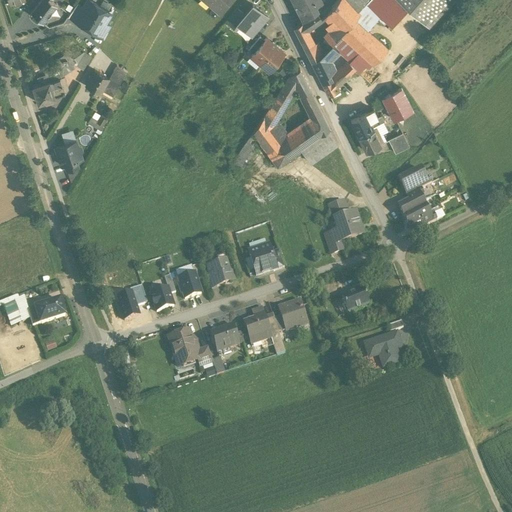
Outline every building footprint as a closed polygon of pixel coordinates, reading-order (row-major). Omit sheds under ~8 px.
[(40,0),(30,13),(43,23),(57,5),(51,0),(40,0)] [(86,0),(82,7),(75,19),(76,19),(87,26),(99,5),(90,0),(86,0)] [(230,0),(203,0),(219,13),(230,0)] [(296,0),(294,1),(300,14),(311,7),(322,2),(320,0),(296,0)] [(347,0),(336,0),(331,7),(332,8),(327,13),(333,19),(327,24),(328,24),(329,30),(323,36),(331,43),(355,18),(360,13),(357,11),(347,0)] [(347,0),(357,11),(365,3),(365,2),(367,0),(347,0)] [(367,0),(365,2),(365,3),(372,9),(380,0),(367,0)] [(399,0),(428,26),(451,0),(399,0)] [(77,3),(68,16),(75,20),(76,19),(75,19),(82,7),(77,3)] [(365,3),(357,11),(360,13),(355,18),(367,30),(380,16),(372,9),(365,3)] [(111,12),(99,5),(87,26),(98,33),(106,21),(106,20),(111,12)] [(267,17),(252,5),(244,14),(236,24),(240,27),(251,36),(267,17)] [(237,8),(225,22),(236,31),(240,27),(236,24),(244,14),(237,8)] [(302,22),(294,27),(306,51),(313,45),(305,29),(321,18),(316,11),(302,22)] [(332,77),(322,82),(329,96),(339,90),(337,86),(355,69),(358,72),(369,60),(373,63),(387,48),(367,30),(355,18),(331,43),(326,48),(332,54),(337,49),(350,60),(332,78),(332,77)] [(111,24),(106,21),(98,33),(97,33),(104,38),(111,24)] [(260,37),(248,50),(253,54),(264,40),(260,37)] [(253,54),(251,56),(260,64),(276,45),(273,43),(271,44),(265,39),(264,40),(253,54)] [(313,45),(306,51),(312,62),(321,52),(317,43),(313,45)] [(276,45),(260,64),(269,72),(284,55),(278,50),(279,48),(276,45)] [(326,48),(321,52),(312,62),(322,82),(332,77),(327,72),(325,67),(330,62),(327,60),(333,55),(332,54),(326,48)] [(83,49),(75,64),(85,69),(93,55),(83,49)] [(76,60),(71,52),(66,55),(72,63),(76,60)] [(65,53),(53,61),(56,66),(51,70),(53,80),(59,78),(63,76),(62,74),(74,66),(72,63),(66,55),(65,53)] [(53,61),(43,68),(45,74),(37,77),(39,84),(49,81),(53,80),(51,70),(56,66),(53,61)] [(116,64),(109,77),(119,83),(125,73),(116,64)] [(94,69),(85,84),(100,93),(103,87),(114,93),(119,83),(109,77),(94,69)] [(311,90),(299,69),(291,73),(298,86),(306,101),(314,97),(311,90)] [(291,73),(280,91),(289,96),(293,90),(298,86),(291,73)] [(63,76),(59,78),(65,93),(68,89),(64,76),(63,76)] [(53,80),(49,81),(54,97),(65,93),(59,78),(53,80)] [(39,84),(32,86),(38,103),(51,98),(54,97),(49,81),(39,84)] [(401,87),(382,97),(385,104),(393,119),(412,109),(401,87)] [(280,91),(253,133),(253,134),(261,144),(263,147),(283,128),(277,118),(289,96),(280,91)] [(314,97),(306,101),(314,116),(321,111),(314,97)] [(382,97),(372,102),(376,109),(385,104),(382,97)] [(380,123),(373,110),(365,114),(372,127),(380,123)] [(94,111),(89,124),(103,129),(108,117),(94,111)] [(314,116),(288,135),(299,151),(301,150),(330,128),(321,111),(314,116)] [(365,114),(351,121),(358,136),(373,129),(376,127),(373,128),(372,127),(365,114)] [(383,142),(376,127),(373,129),(380,143),(383,142)] [(283,128),(263,147),(267,153),(288,135),(283,128)] [(330,128),(301,150),(310,163),(337,143),(330,128)] [(75,129),(63,131),(65,142),(77,139),(75,129)] [(373,129),(358,136),(366,150),(380,143),(373,129)] [(402,132),(388,139),(395,152),(409,146),(402,132)] [(253,134),(229,168),(237,178),(261,144),(253,134)] [(288,135),(267,153),(277,166),(299,151),(288,135)] [(76,140),(55,147),(61,165),(65,164),(76,160),(82,158),(80,153),(81,151),(80,147),(77,145),(76,140)] [(76,160),(65,164),(67,170),(78,167),(76,160)] [(78,167),(67,170),(71,184),(79,171),(78,167)] [(419,170),(398,181),(404,192),(415,186),(425,181),(424,180),(422,175),(419,170)] [(425,181),(415,186),(418,191),(420,190),(431,185),(428,178),(424,180),(425,181)] [(418,191),(407,197),(409,202),(410,202),(419,198),(420,198),(423,196),(420,190),(418,191)] [(419,198),(410,202),(409,202),(398,208),(403,218),(424,208),(422,202),(420,198),(419,198)] [(343,202),(329,207),(333,222),(348,217),(343,202)] [(424,208),(403,218),(409,229),(420,223),(429,218),(429,217),(427,213),(424,208)] [(348,217),(333,222),(337,233),(325,236),(328,244),(338,240),(339,243),(362,235),(355,215),(348,217)] [(433,216),(429,217),(429,218),(420,223),(423,228),(436,222),(433,216)] [(338,240),(328,244),(332,254),(341,251),(339,243),(338,240)] [(269,247),(249,253),(256,277),(273,271),(269,259),(272,258),(271,254),(269,247)] [(278,252),(271,254),(272,258),(269,259),(273,271),(273,272),(284,269),(278,252)] [(218,263),(206,267),(209,276),(213,275),(217,287),(232,282),(225,261),(218,263)] [(198,266),(192,268),(194,274),(196,281),(202,279),(198,266)] [(194,274),(178,280),(180,286),(179,286),(182,294),(184,300),(201,295),(196,281),(194,274)] [(209,276),(206,277),(210,289),(217,287),(213,275),(209,276)] [(175,293),(170,277),(164,278),(167,289),(169,295),(175,293)] [(323,285),(310,289),(315,302),(328,298),(323,285)] [(135,309),(147,305),(142,287),(129,291),(130,295),(135,309)] [(167,289),(150,294),(156,313),(173,308),(169,295),(167,289)] [(362,291),(341,299),(347,315),(368,307),(362,291)] [(138,319),(135,309),(130,295),(116,299),(119,307),(117,308),(120,319),(122,319),(124,324),(138,319)] [(17,297),(2,303),(10,328),(30,320),(23,298),(18,300),(17,297)] [(47,306),(35,310),(40,325),(64,318),(59,302),(51,305),(47,306)] [(300,303),(278,310),(280,317),(284,331),(285,332),(307,325),(300,303)] [(35,310),(28,312),(33,327),(40,325),(35,310)] [(263,314),(253,318),(254,319),(243,323),(251,346),(271,339),(272,339),(266,322),(263,314)] [(284,331),(280,317),(273,319),(278,333),(284,331)] [(278,333),(273,319),(266,322),(272,339),(271,339),(276,357),(285,354),(278,333)] [(401,322),(388,326),(390,333),(403,329),(401,322)] [(232,327),(210,334),(216,353),(238,346),(238,345),(235,335),(232,327)] [(188,332),(168,339),(175,361),(179,359),(182,367),(197,361),(198,361),(195,353),(188,332)] [(240,334),(235,335),(238,345),(244,344),(240,334)] [(396,334),(364,345),(367,354),(377,351),(382,369),(401,363),(395,345),(399,344),(396,334)] [(47,353),(56,350),(53,343),(44,346),(47,353)] [(207,349),(195,353),(198,361),(197,361),(200,368),(212,364),(211,361),(207,349)] [(219,359),(211,361),(212,364),(216,376),(224,374),(219,359)]
